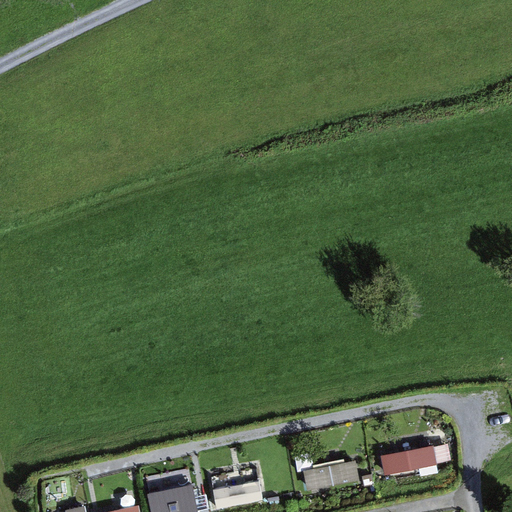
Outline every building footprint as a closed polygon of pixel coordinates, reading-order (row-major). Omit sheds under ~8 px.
[(387,469),(439,463),(437,442),(384,448),(387,469)] [(310,459),(310,481),(362,481),(362,459),(310,459)] [(266,477),(216,484),(219,505),(269,499),(266,477)] [(193,479),(158,486),(162,511),(194,511),(199,511),(193,479)] [(92,511),(91,501),(70,503),(70,511),(92,511)] [(95,511),(144,511),(143,501),(95,507),(95,511)]
